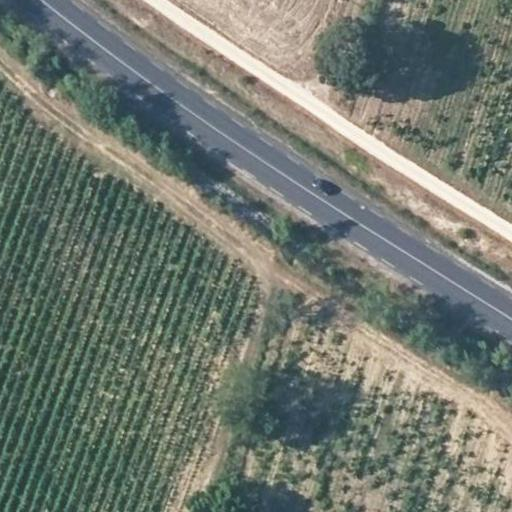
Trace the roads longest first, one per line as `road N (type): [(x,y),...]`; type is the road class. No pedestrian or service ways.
road 1 (track): [(0,58),(133,172),(280,279),(511,424)]
road 2 (primary): [(511,319),(249,153),(42,0)]
